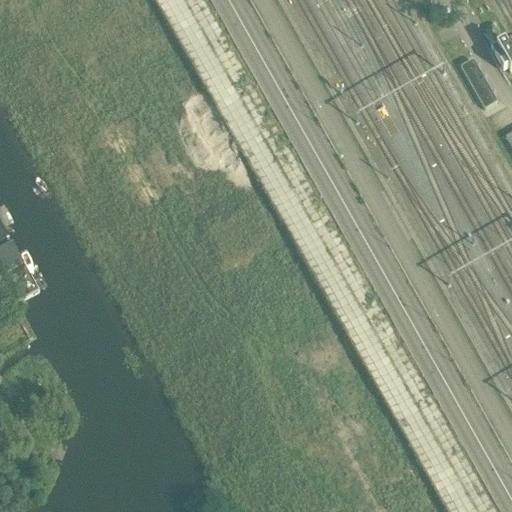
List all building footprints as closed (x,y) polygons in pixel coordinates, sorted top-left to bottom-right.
[(511,42),(487,55),(500,77),(509,72),(510,75),(511,73),(511,42)] [(461,69),(461,71),(461,72),(483,111),(484,112),(485,112),(486,112),(495,106),(496,105),(496,104),(496,103),(474,64),(472,63),(461,69)] [(0,274),(15,300),(20,302),(25,299),(27,293),(6,257),(1,255),(0,255),(0,274)] [(495,511),(391,315),(363,329),(357,318),(351,321),(451,511),(495,511)] [(93,408),(65,362),(56,366),(84,412),(93,408)] [(79,447),(57,494),(68,499),(80,473),(89,453),(79,447)]
